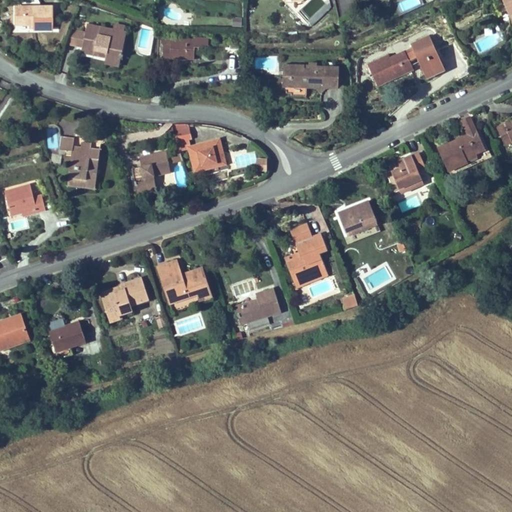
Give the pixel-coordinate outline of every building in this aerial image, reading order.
[(511,0),(502,0),(510,16),(511,15),(511,0)] [(31,24),(32,24),(32,23),(35,23),(35,28),(35,29),(53,29),(52,7),(41,7),(22,7),(16,7),(16,24),(31,24)] [(113,30),(87,24),(86,33),(83,45),(83,47),(82,48),(95,51),(95,50),(107,53),(106,57),(105,63),(120,66),(126,34),(123,33),(113,31),(113,30)] [(83,47),(83,45),(86,33),(72,30),(68,39),(67,44),(83,47)] [(412,48),(391,58),(389,55),(368,65),(376,82),(412,65),(410,60),(417,57),(421,65),(424,74),(443,65),(430,36),(411,45),(412,48)] [(194,47),(208,47),(208,37),(161,37),(161,59),(194,59),(194,47)] [(227,53),(238,54),(239,42),(227,42),(227,53)] [(107,53),(95,50),(95,51),(82,48),(81,52),(106,57),(107,53)] [(412,65),(376,82),(377,85),(421,65),(417,57),(410,60),(412,65)] [(304,70),(304,65),(292,65),(292,85),(318,86),(322,93),(327,86),(329,84),(329,83),(338,83),(338,68),(317,68),(317,63),(309,63),(309,65),(309,70),(304,70)] [(292,85),(292,65),(285,65),(284,85),(292,85)] [(443,65),(424,74),(426,78),(445,69),(443,65)] [(477,131),(470,117),(462,121),(468,135),(477,131)] [(511,120),(497,128),(501,136),(508,133),(511,142),(511,120)] [(186,129),(184,124),(172,124),(173,127),(174,132),(175,132),(178,142),(188,139),(191,138),(188,128),(186,129)] [(468,135),(439,148),(449,171),(467,163),(466,161),(464,157),(467,156),(468,157),(476,153),(485,149),(477,131),(468,135)] [(511,142),(508,133),(501,136),(505,145),(511,142)] [(74,139),(62,137),(60,149),(72,151),(73,146),(74,146),(74,139)] [(190,147),(188,139),(178,142),(177,142),(178,145),(179,150),(180,150),(190,147)] [(225,164),(219,140),(190,147),(196,171),(225,164)] [(68,184),(96,187),(100,149),(91,148),(92,143),(82,142),(81,147),(74,146),(73,146),(72,151),(72,156),(68,184)] [(179,150),(178,145),(170,146),(172,154),(180,153),(180,150),(179,150)] [(171,172),(167,152),(144,156),(146,165),(142,166),(132,168),(137,192),(157,189),(154,176),(171,172)] [(183,160),(180,153),(172,154),(173,162),(183,160)] [(399,189),(422,179),(419,171),(426,168),(419,153),(412,156),(411,155),(404,158),(405,162),(399,165),(400,167),(387,173),(393,187),(398,185),(399,189)] [(476,153),(468,157),(467,156),(464,157),(466,161),(477,157),(476,153)] [(266,159),(258,159),(258,170),(258,171),(266,172),(266,170),(266,159)] [(467,163),(449,171),(451,175),(469,167),(467,163)] [(387,173),(400,167),(399,165),(386,171),(387,173)] [(399,189),(401,194),(424,184),(422,179),(399,189)] [(34,198),(30,185),(5,191),(11,215),(12,215),(23,212),(36,208),(37,212),(46,210),(42,195),(34,198)] [(378,224),(368,200),(338,212),(348,236),(378,224)] [(306,224),(291,230),(300,253),(302,258),(295,260),(293,256),(286,258),(295,282),(304,279),(305,280),(314,276),(316,280),(327,275),(320,258),(318,259),(316,254),(318,253),(326,250),(323,241),(321,242),(318,235),(312,237),(306,224)] [(181,275),(177,261),(158,267),(170,303),(189,297),(188,294),(197,291),(200,299),(211,296),(202,268),(191,272),(192,275),(182,278),(181,275)] [(314,276),(305,280),(304,279),(295,282),(297,287),(316,280),(314,276)] [(141,278),(122,285),(122,286),(124,290),(103,297),(109,314),(117,312),(118,315),(132,311),(130,305),(148,299),(141,278)] [(122,286),(102,293),(103,297),(124,290),(122,286)] [(259,303),(255,304),(255,301),(236,306),(242,323),(267,316),(281,311),(274,289),(256,294),(258,300),(259,303)] [(189,297),(170,303),(173,312),(191,306),(190,304),(195,303),(196,304),(212,299),(211,296),(200,299),(197,291),(188,294),(189,297)] [(359,305),(355,295),(343,299),(347,309),(359,305)] [(118,315),(117,312),(109,314),(111,321),(119,318),(118,315)] [(21,314),(2,321),(5,328),(8,327),(7,325),(23,320),(21,314)] [(242,323),(244,331),(259,326),(260,332),(271,329),(267,316),(242,323)] [(23,320),(7,325),(8,327),(5,328),(2,321),(0,321),(0,350),(30,340),(23,320)] [(65,326),(49,332),(59,359),(73,354),(71,347),(86,342),(79,321),(65,326)] [(64,323),(48,329),(49,332),(65,326),(64,323)] [(85,386),(99,382),(96,375),(82,379),(85,386)]
